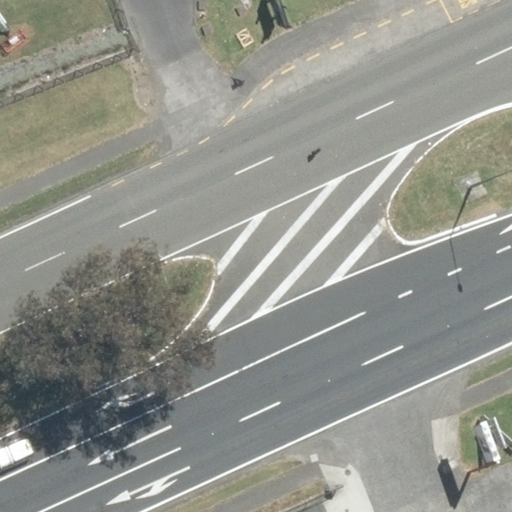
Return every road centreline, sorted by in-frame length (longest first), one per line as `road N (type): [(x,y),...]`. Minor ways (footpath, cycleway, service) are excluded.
road 1 (primary): [(0,299),(511,66)]
road 2 (primary): [(511,280),(1,511)]
